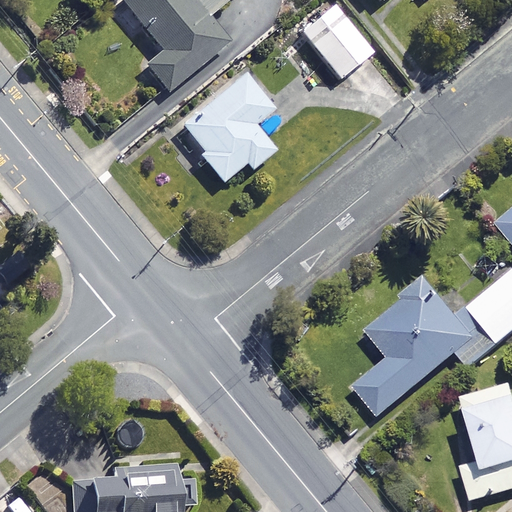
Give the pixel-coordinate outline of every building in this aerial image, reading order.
[(162,92),(222,43),(201,17),(222,0),(116,0),(158,51),(141,65),(162,92)] [(369,51),(328,0),(294,27),(336,79),(369,51)] [(270,108),(241,74),(176,128),(220,181),(243,162),(249,169),(272,150),(251,125),(270,108)] [(511,209),(494,223),(511,245),(511,209)] [(511,329),(511,269),(465,308),(495,344),(511,329)] [(466,367),(492,345),(462,308),(454,314),(423,277),(362,328),(386,356),(364,375),(389,404),(453,351),(466,367)] [(511,486),(511,400),(506,382),(458,396),(476,460),(459,465),(469,500),(511,486)] [(171,511),(171,509),(195,507),(192,459),(118,464),(119,473),(83,475),(85,511),(171,511)]
